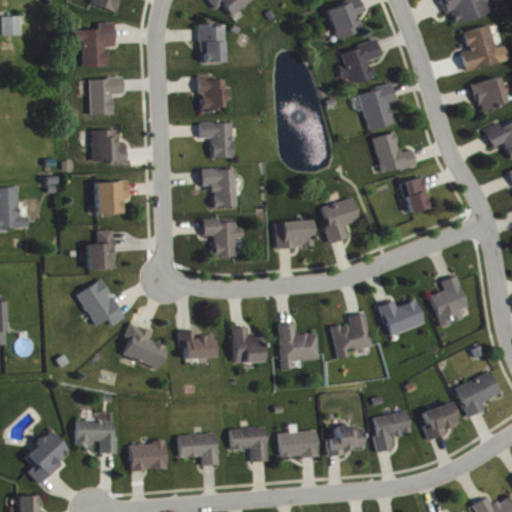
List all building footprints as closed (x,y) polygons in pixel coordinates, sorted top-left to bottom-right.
[(95,0),(93,7),(117,15),(122,0),(95,0)] [(218,12),(225,7),(234,19),(258,0),(209,0),(209,1),(218,12)] [(340,43),(364,33),(358,18),(367,15),(360,0),(329,13),(340,43)] [(490,16),(484,0),(441,0),(447,16),(453,14),(457,27),(490,16)] [(6,39),(24,38),(23,19),(5,19),(6,39)] [(85,70),(109,69),(109,49),(116,49),(116,25),(101,26),(101,32),(75,33),(76,44),(85,44),(85,70)] [(226,28),(200,28),(201,56),(205,56),(206,65),(227,65),(226,28)] [(464,35),(469,53),(462,55),(467,74),(509,63),(505,48),(496,51),(490,28),(464,35)] [(344,54),(354,87),(376,80),(371,64),(384,60),(379,44),(344,54)] [(202,114),(227,113),(227,82),(217,83),(217,77),(201,78),(202,114)] [(507,107),(499,80),(473,87),(480,114),(507,107)] [(125,97),(125,81),(92,82),(93,118),(115,118),(114,97),(125,97)] [(371,133),(396,126),(390,105),(398,103),(394,87),(360,96),(371,133)] [(511,161),(511,124),(502,130),(500,126),(486,133),(495,151),(504,146),(511,162),(511,161)] [(235,161),(234,125),(201,126),(202,141),(213,141),(213,161),(235,161)] [(95,164),(117,164),(117,167),(128,167),(128,148),(119,148),(118,133),(95,133),(95,164)] [(375,141),(384,176),(417,168),(413,152),(402,155),(397,135),(375,141)] [(238,210),(236,171),(203,172),(203,188),(214,188),(214,210),(238,210)] [(403,186),(411,216),(430,211),(422,181),(403,186)] [(129,184),(97,185),(98,217),(126,216),(126,202),(130,202),(129,184)] [(0,233),(30,233),(30,219),(20,219),(19,190),(0,190),(0,233)] [(324,209),(332,246),(350,242),(346,227),(361,224),(356,202),(324,209)] [(238,259),(238,241),(245,241),(244,231),(238,232),(238,225),(221,225),(221,221),(205,222),(205,239),(216,239),(216,260),(238,259)] [(315,250),(314,224),(278,225),(279,251),(315,250)] [(115,233),(100,234),(100,247),(90,247),(90,272),(116,271),(115,233)] [(445,294),(431,299),(443,330),(465,323),(461,313),(469,310),(458,279),(442,284),(445,294)] [(79,297),(98,329),(110,322),(114,329),(127,321),(104,283),(79,297)] [(426,327),(417,302),(398,309),(396,303),(380,309),(392,340),(426,327)] [(7,304),(0,304),(0,348),(8,348),(7,304)] [(333,331),(340,362),(352,360),(351,354),(374,350),(367,316),(350,319),(352,327),(333,331)] [(154,335),(132,326),(126,340),(132,342),(126,358),(161,372),(170,350),(151,342),(154,335)] [(282,327),(284,372),(294,371),(293,364),(321,363),(320,336),(298,337),(297,326),(282,327)] [(235,330),(236,365),(265,365),(264,339),(250,339),(250,330),(235,330)] [(217,360),(216,339),(199,340),(199,334),(181,335),(181,351),(186,350),(187,361),(217,360)] [(457,391),(470,420),(487,412),(484,405),(501,397),(491,375),(457,391)] [(424,415),(429,428),(426,429),(431,443),(448,437),(447,432),(461,427),(453,405),(424,415)] [(376,420),(380,439),(376,440),(379,455),(396,452),(394,440),(413,436),(409,414),(376,420)] [(120,456),(120,439),(115,439),(115,423),(79,423),(78,446),(103,446),(103,456),(120,456)] [(282,436),(283,461),(320,459),(319,433),(298,435),(298,427),(291,428),(291,436),(282,436)] [(330,458),(346,459),(346,451),(366,452),(366,430),(338,429),(338,441),(331,441),(330,458)] [(233,431),(234,452),(254,452),(254,465),(270,464),(269,430),(233,431)] [(29,474),(39,486),(74,456),(55,434),(26,459),(35,469),(29,474)] [(182,461),(205,460),(205,468),(220,468),(219,436),(181,438),(182,461)] [(168,445),(132,447),(133,474),(169,472),(168,445)] [(39,511),(40,498),(19,499),(18,511),(39,511)] [(511,511),(511,499),(493,508),(490,501),(477,506),(478,511),(511,511)]
